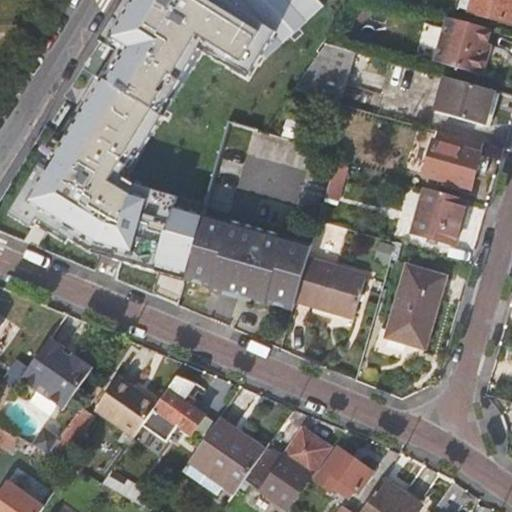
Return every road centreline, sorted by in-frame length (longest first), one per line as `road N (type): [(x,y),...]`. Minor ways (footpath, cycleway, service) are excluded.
road 1 (residential): [(440,448),(0,252)]
road 2 (residential): [(440,448),(511,203)]
road 3 (residential): [(0,151),(96,0)]
